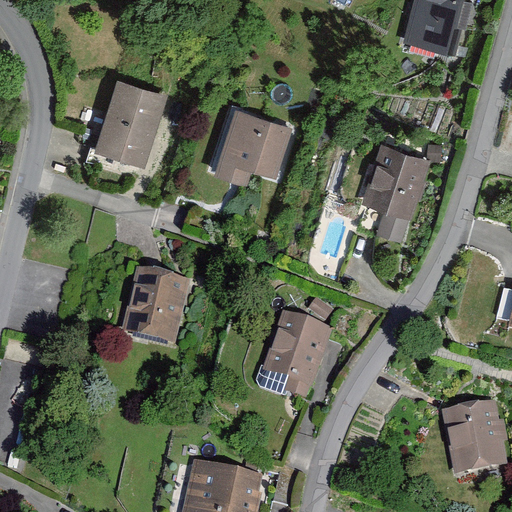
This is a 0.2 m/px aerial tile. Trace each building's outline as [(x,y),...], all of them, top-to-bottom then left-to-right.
[(472,0),(414,0),(403,45),(458,59),(472,0)] [(113,85),(89,155),(141,172),(164,103),(113,85)] [(289,134),(231,115),(210,179),(239,188),(244,174),(273,183),(289,134)] [(373,240),(398,249),(426,168),(375,150),(356,208),(381,216),(373,240)] [(190,282),(136,270),(122,329),(176,341),(190,282)] [(499,328),(511,331),(511,295),(507,294),(499,328)] [(333,329),(281,311),(260,371),(288,381),(285,390),(308,398),(333,329)] [(492,407),(439,418),(453,480),(505,469),(492,407)] [(252,511),(260,478),(191,463),(181,511),(252,511)]
